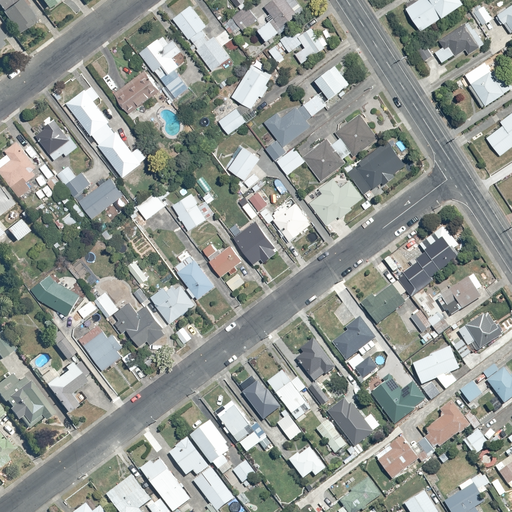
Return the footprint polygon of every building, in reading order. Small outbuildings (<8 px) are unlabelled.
[(39,16),(30,5),(26,0),(0,0),(0,7),(21,34),(36,21),(35,19),(39,16)] [(42,0),(49,8),(60,0),(62,3),(65,0),(42,0)] [(295,0),(274,0),(266,7),(272,15),(267,18),(270,21),(258,30),(267,43),(306,14),(295,0)] [(464,5),(461,0),(419,0),(406,9),(422,33),(464,5)] [(493,19),(482,3),(472,10),(483,26),(493,19)] [(204,29),(207,26),(191,6),(174,19),(189,39),(190,39),(213,70),(230,57),(214,36),(211,39),(204,29)] [(258,20),(247,6),(233,17),(244,31),(258,20)] [(511,6),(498,16),(505,25),(508,23),(511,29),(511,6)] [(0,18),(0,17),(0,47),(10,40),(0,27),(0,18)] [(480,48),(465,25),(440,41),(446,50),(450,47),(455,57),(467,50),(470,55),(480,48)] [(269,50),(277,63),(286,57),(285,56),(303,43),(306,47),(295,54),(302,64),(329,45),(321,34),(319,36),(313,27),(297,37),(293,30),(274,43),(275,45),(269,50)] [(163,36),(141,52),(166,86),(162,89),(172,101),(190,88),(176,70),(180,67),(173,58),(182,51),(173,40),(169,44),(163,36)] [(267,66),(256,59),(232,97),(252,109),(260,96),(263,97),(274,78),(263,72),(267,66)] [(309,111),(313,116),(339,96),(352,86),(335,66),(316,81),(323,89),(304,104),(309,111)] [(469,87),(483,108),(511,89),(511,85),(500,67),(469,87)] [(155,83),(144,69),(114,94),(124,106),(130,114),(162,88),(156,82),(155,83)] [(99,109),(105,104),(92,86),(67,104),(92,136),(93,135),(95,138),(89,142),(96,151),(100,148),(122,177),(144,161),(133,146),(129,149),(122,139),(127,135),(122,129),(116,133),(109,123),(99,109)] [(309,111),(304,104),(298,109),(297,107),(283,118),(278,113),(265,123),(284,147),(311,126),(307,121),(313,116),(309,111)] [(247,121),(237,108),(219,121),(229,134),(247,121)] [(504,126),(487,139),(501,156),(511,147),(511,114),(501,123),(504,126)] [(66,156),(79,147),(70,135),(68,137),(53,115),(41,123),(44,128),(36,134),(55,160),(64,153),(66,156)] [(379,139),(361,115),(337,132),(341,138),(332,145),(328,140),(304,157),(322,182),(346,165),(343,160),(352,153),(354,157),(379,139)] [(287,152),(277,140),(266,149),(276,161),(287,152)] [(406,165),(389,141),(370,154),(371,156),(348,172),(365,195),(382,182),(384,185),(395,178),(393,174),(406,165)] [(8,154),(0,160),(0,167),(1,169),(0,169),(0,171),(20,197),(31,188),(27,182),(36,175),(33,171),(37,167),(18,142),(6,151),(8,154)] [(260,159),(244,147),(229,169),(245,181),(260,159)] [(306,161),(295,148),(277,162),(288,175),(306,161)] [(44,161),(38,153),(33,157),(39,165),(44,161)] [(53,175),(46,165),(41,169),(48,179),(53,175)] [(76,177),(68,166),(57,174),(75,196),(91,183),(83,172),(76,177)] [(259,179),(254,174),(245,183),(250,188),(259,179)] [(124,195),(110,178),(79,201),(93,219),(124,195)] [(341,188),(334,178),(320,188),(324,193),(310,203),(326,225),(338,217),(340,219),(350,211),(349,209),(363,199),(351,182),(341,188)] [(65,193),(54,179),(42,188),(48,197),(54,192),(59,198),(65,193)] [(264,185),(260,180),(252,187),(256,192),(264,185)] [(0,215),(16,203),(2,186),(0,187),(0,215)] [(147,220),(167,205),(162,200),(170,194),(166,189),(139,208),(147,220)] [(247,212),(253,220),(260,214),(259,212),(270,204),(259,191),(247,200),(252,207),(247,212)] [(192,193),(173,205),(179,216),(177,217),(180,222),(183,221),(189,232),(208,220),(207,219),(215,214),(206,200),(199,205),(192,193)] [(279,199),(272,198),(270,207),(277,208),(279,199)] [(85,215),(74,200),(68,204),(80,219),(85,215)] [(288,210),(284,205),(273,213),(269,207),(261,213),(269,224),(274,221),(279,228),(276,230),(282,238),(284,236),(289,242),(301,233),(301,232),(312,224),(297,203),(288,210)] [(78,221),(71,211),(56,222),(61,230),(66,226),(68,228),(78,221)] [(0,241),(10,234),(0,220),(0,241)] [(30,231),(21,220),(8,230),(17,241),(30,231)] [(279,252),(256,221),(234,237),(254,265),(262,259),(265,262),(279,252)] [(440,271),(460,256),(454,249),(459,245),(445,226),(420,245),(426,253),(416,260),(417,262),(404,273),(405,275),(399,281),(409,293),(415,288),(419,293),(434,281),(432,278),(440,271)] [(211,262),(221,277),(229,271),(232,275),(239,271),(236,266),(243,262),(231,245),(223,250),(221,248),(219,250),(213,242),(204,248),(213,261),(211,262)] [(215,286),(186,248),(176,256),(181,263),(175,268),(190,287),(188,288),(195,298),(197,297),(199,299),(215,286)] [(31,289),(39,300),(52,306),(68,316),(81,295),(58,281),(53,273),(31,289)] [(245,283),(239,273),(227,282),(233,291),(245,283)] [(474,274),(437,298),(446,312),(449,310),(453,316),(482,297),(476,287),(480,284),(474,274)] [(167,289),(165,287),(157,294),(162,300),(156,304),(171,324),(196,305),(180,284),(176,288),(173,284),(167,289)] [(407,302),(393,285),(375,299),(372,295),(362,303),(379,324),(407,302)] [(107,292),(95,300),(109,319),(115,314),(120,320),(115,323),(122,333),(127,329),(140,347),(149,341),(151,345),(167,334),(163,328),(168,325),(153,304),(148,308),(146,304),(137,311),(131,303),(129,304),(125,298),(116,304),(107,292)] [(97,309),(90,301),(78,311),(84,318),(97,309)] [(448,323),(439,310),(427,318),(436,331),(448,323)] [(503,335),(489,312),(459,331),(463,338),(453,344),(463,359),(476,350),(477,352),(503,335)] [(432,326),(423,314),(413,321),(422,333),(432,326)] [(377,339),(361,317),(347,328),(349,330),(333,342),(348,361),(377,339)] [(109,337),(99,324),(80,339),(104,371),(122,357),(132,371),(139,366),(114,334),(109,337)] [(184,326),(175,333),(184,344),(193,337),(184,326)] [(14,350),(0,332),(0,331),(0,356),(2,360),(14,350)] [(76,353),(60,331),(50,338),(66,360),(76,353)] [(437,338),(432,331),(422,337),(426,344),(437,338)] [(298,357),(315,381),(326,373),(328,376),(338,368),(316,338),(302,348),(305,352),(298,357)] [(413,364),(423,385),(439,379),(445,389),(457,382),(451,372),(461,368),(451,346),(413,364)] [(376,361),(389,380),(406,368),(393,349),(376,361)] [(84,378),(89,374),(79,362),(74,365),(72,362),(55,375),(45,383),(68,413),(79,405),(71,394),(87,382),(84,378)] [(500,370),(495,364),(483,373),(489,380),(488,381),(506,403),(511,397),(511,373),(506,366),(500,370)] [(56,414),(20,366),(0,381),(0,397),(17,421),(21,418),(28,428),(42,418),(45,422),(56,414)] [(297,420),(312,409),(301,394),(309,388),(299,375),(291,381),(283,370),(268,382),(297,420)] [(259,381),(254,376),(242,385),(246,391),(243,392),(264,420),(280,408),(260,380),(259,381)] [(485,392),(475,380),(461,391),(471,403),(485,392)] [(441,393),(433,382),(424,389),(432,400),(441,393)] [(317,383),(310,388),(324,406),(331,400),(317,383)] [(355,446),(375,431),(353,403),(352,404),(346,397),(328,410),(355,446)] [(444,415),(427,427),(428,429),(424,432),(435,447),(439,444),(441,447),(478,421),(472,412),(465,417),(454,400),(440,409),(444,415)] [(253,431),(261,441),(263,440),(265,442),(270,439),(253,417),(247,421),(232,401),(224,407),(226,410),(218,415),(238,442),(253,431)] [(302,432),(289,415),(278,423),(291,440),(302,432)] [(191,436),(212,464),(214,463),(219,469),(228,462),(224,456),(233,449),(211,420),(191,436)] [(347,444),(328,420),(317,429),(336,453),(347,444)] [(491,444),(479,428),(464,440),(475,455),(491,444)] [(0,468),(10,461),(6,455),(18,447),(10,437),(7,439),(0,429),(0,468)] [(377,457),(392,479),(434,448),(426,437),(411,448),(402,436),(392,443),(393,445),(377,457)] [(211,511),(221,511),(220,510),(235,498),(212,467),(211,468),(189,438),(170,452),(187,475),(194,470),(199,477),(194,480),(211,502),(207,505),(209,508),(211,511)] [(326,468),(311,447),(301,454),(299,452),(290,459),(304,478),(314,472),(316,476),(326,468)] [(483,451),(482,453),(481,454),(481,455),(480,457),(480,458),(481,460),(481,461),(482,463),(483,464),(484,465),(485,466),(487,466),(488,466),(490,466),(491,466),(493,466),(494,465),(495,464),(496,463),(497,461),(498,460),(498,458),(498,457),(498,455),(497,454),(496,453),(495,451),(494,450),(493,450),(491,449),(490,449),(488,449),(487,449),(485,450),(484,451),(483,451)] [(511,455),(496,466),(510,487),(500,493),(509,507),(511,504),(511,488),(511,487),(511,455)] [(191,499),(158,456),(141,468),(174,511),(191,499)] [(256,473),(247,460),(233,469),(243,483),(256,473)] [(107,494),(121,511),(142,511),(140,508),(152,499),(133,474),(107,494)] [(340,500),(348,511),(358,511),(363,509),(365,510),(369,507),(368,506),(382,495),(370,478),(340,500)] [(474,483),(472,484),(469,480),(458,487),(460,491),(445,501),(452,511),(478,511),(475,507),(485,500),(474,483)] [(291,489),(277,500),(284,509),(298,498),(291,489)] [(439,511),(425,490),(405,503),(411,511),(439,511)] [(153,499),(147,504),(153,511),(170,511),(160,498),(155,502),(153,499)]
